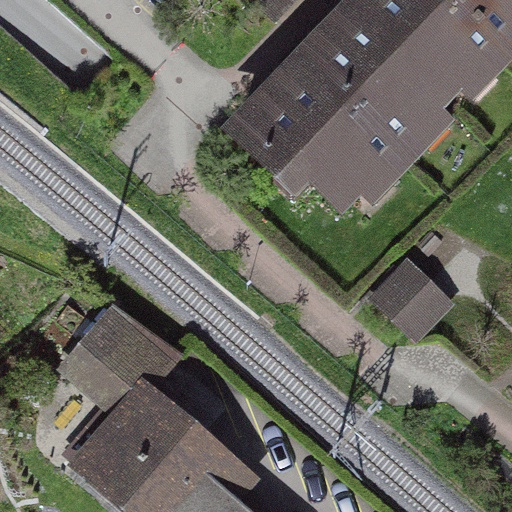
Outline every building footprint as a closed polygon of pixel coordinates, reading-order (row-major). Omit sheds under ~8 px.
[(511,0),(368,0),(355,14),(444,99),(478,63),(489,74),(511,49),(511,33),(509,31),(511,27),(511,0)] [(409,135),(444,99),(355,14),(237,137),(281,179),(295,164),(340,207),(378,168),(389,178),(420,145),(409,135)] [(447,261),(402,224),(362,272),(406,309),(447,261)] [(114,310),(68,365),(89,382),(103,365),(131,390),(166,348),(114,310)] [(244,484),(144,398),(85,468),(136,511),(219,511),(230,500),(244,484)] [(243,511),(230,500),(219,511),(243,511)]
